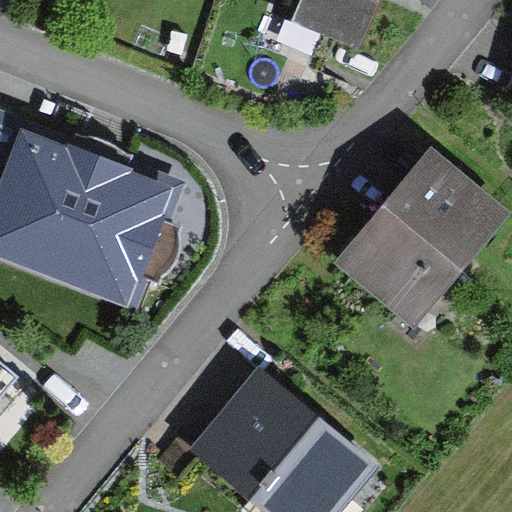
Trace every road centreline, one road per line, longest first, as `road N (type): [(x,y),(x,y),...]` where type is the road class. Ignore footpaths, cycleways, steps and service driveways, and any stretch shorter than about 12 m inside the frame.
road 1 (residential): [(327,177),(48,511)]
road 2 (residential): [(0,44),(327,177)]
road 3 (residential): [(327,177),(468,0)]
